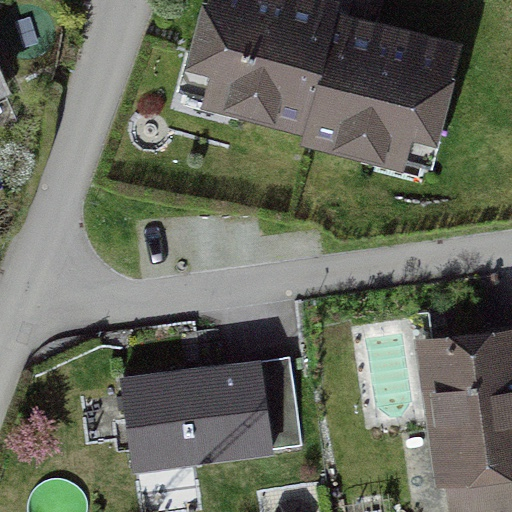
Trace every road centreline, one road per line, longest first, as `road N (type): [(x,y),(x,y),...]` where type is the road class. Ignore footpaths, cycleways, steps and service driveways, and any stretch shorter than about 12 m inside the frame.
road 1 (residential): [(19,292),(143,299),(511,250)]
road 2 (residential): [(19,292),(104,65),(120,0)]
